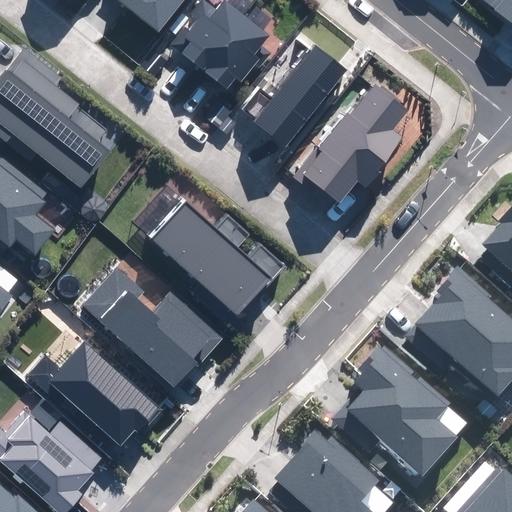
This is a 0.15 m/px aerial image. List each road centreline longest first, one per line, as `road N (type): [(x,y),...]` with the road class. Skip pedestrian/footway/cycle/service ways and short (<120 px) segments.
road 1 (residential): [(19,0),(361,281)]
road 2 (residential): [(152,511),(361,281)]
road 3 (residential): [(361,281),(511,108)]
road 4 (residential): [(395,0),(511,85)]
